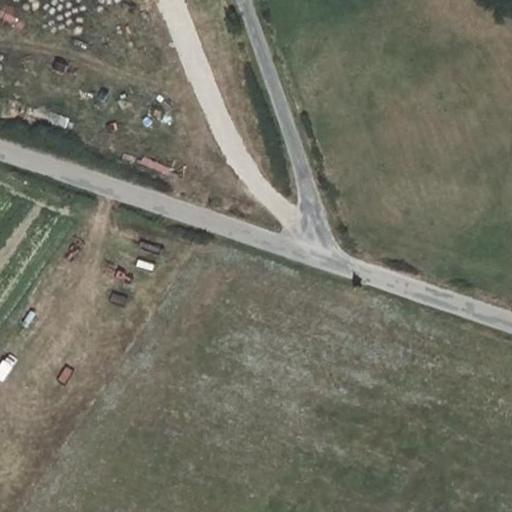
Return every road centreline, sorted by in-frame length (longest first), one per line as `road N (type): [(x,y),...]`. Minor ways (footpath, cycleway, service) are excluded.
road 1 (unclassified): [(0,154),(323,258)]
road 2 (residential): [(244,0),(314,208),(323,258)]
road 3 (unclassified): [(323,258),(511,320)]
